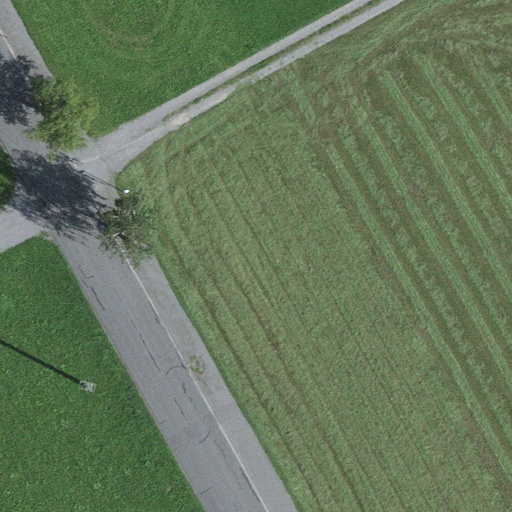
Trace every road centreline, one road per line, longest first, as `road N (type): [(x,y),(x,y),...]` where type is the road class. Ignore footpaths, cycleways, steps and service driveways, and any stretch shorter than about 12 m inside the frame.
road 1 (tertiary): [(0,86),(236,511)]
road 2 (track): [(48,173),(361,0)]
